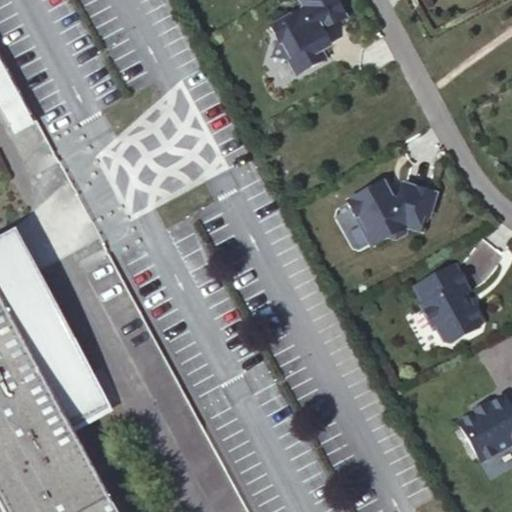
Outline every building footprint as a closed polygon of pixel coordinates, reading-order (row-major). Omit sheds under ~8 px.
[(320,31),(344,18),(334,0),(300,0),(305,8),(270,28),(278,41),(274,56),(288,60),(297,75),(325,59),(320,51),(328,46),(320,31)] [(421,231),(432,192),(399,184),(395,200),(388,198),(385,192),(390,190),(385,180),(345,202),(353,217),(359,219),(357,224),(366,241),(373,243),(386,236),(393,238),(402,233),(404,226),(421,231)] [(113,511),(107,500),(72,436),(111,415),(34,273),(14,237),(0,244),(0,506),(3,511),(113,511)] [(469,292),(455,265),(413,289),(422,306),(419,307),(431,328),(434,327),(443,342),(450,345),(478,329),(480,322),(472,307),(470,306),(466,300),(468,299),(465,294),(469,292)] [(458,427),(480,466),(511,446),(511,397),(505,402),(503,400),(488,409),(486,406),(471,415),(473,418),(458,427)]
